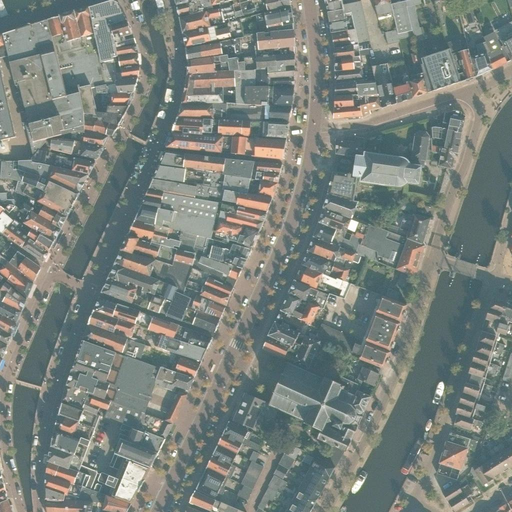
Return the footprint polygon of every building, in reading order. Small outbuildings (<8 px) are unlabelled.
[(208,11),(213,10),(210,0),(197,0),(189,2),(186,3),(176,5),(179,18),(207,11),(208,11)] [(239,3),(240,3),(239,0),(210,0),(213,10),(219,10),(220,8),(232,5),(235,13),(242,11),(239,3)] [(251,0),(250,0),(240,3),(239,3),(242,11),(243,16),(254,13),(259,11),(258,7),(266,6),(265,0),(251,0)] [(265,0),(266,6),(258,7),(259,11),(267,9),(268,13),(291,8),(289,0),(265,0)] [(373,0),(378,21),(393,17),(390,5),(391,5),(389,0),(373,0)] [(423,40),(414,6),(421,4),(420,0),(412,0),(391,5),(390,5),(393,17),(396,30),(397,35),(412,31),(414,36),(417,53),(421,65),(427,94),(460,83),(451,46),(450,42),(447,43),(449,50),(426,57),(423,40)] [(111,26),(127,21),(118,3),(112,1),(89,8),(101,63),(101,64),(106,85),(108,87),(110,94),(117,93),(115,81),(118,80),(116,69),(114,63),(113,61),(113,58),(118,57),(116,49),(114,40),(111,26)] [(342,5),(341,1),(326,4),(328,13),(343,10),(342,5)] [(350,10),(362,7),(361,1),(342,5),(343,10),(344,14),(351,14),(350,10)] [(438,19),(445,17),(441,1),(434,3),(438,19)] [(243,16),(242,11),(235,13),(232,5),(220,8),(219,10),(213,10),(208,11),(207,11),(179,18),(180,19),(183,33),(183,34),(210,27),(211,27),(240,20),(239,17),(243,16)] [(451,15),(458,13),(456,5),(449,6),(451,15)] [(351,16),(364,13),(362,7),(350,10),(351,14),(351,16)] [(91,89),(95,88),(106,85),(101,64),(101,63),(89,8),(88,8),(75,12),(74,12),(60,16),(60,17),(59,17),(61,24),(66,42),(78,89),(79,93),(83,111),(83,114),(93,115),(97,115),(91,89)] [(293,24),(291,8),(268,13),(265,13),(256,15),(257,22),(266,20),(268,29),(268,33),(278,32),(277,26),(293,24)] [(351,16),(351,14),(344,14),(343,10),(328,13),(327,13),(329,22),(352,18),(351,16)] [(352,22),(365,19),(364,13),(351,16),(352,18),(352,19),(352,22)] [(67,97),(79,93),(78,89),(66,42),(61,24),(59,17),(47,20),(47,21),(53,44),(56,54),(67,97)] [(352,18),(329,22),(331,33),(354,29),(354,28),(352,22),(352,19),(352,18)] [(354,28),(366,25),(365,19),(352,22),(354,28)] [(240,38),(244,37),(240,20),(211,27),(210,27),(183,34),(186,48),(211,42),(215,41),(235,37),(235,39),(240,38)] [(83,111),(79,93),(67,97),(56,54),(53,44),(47,21),(32,25),(39,47),(43,60),(44,60),(46,67),(45,68),(62,135),(75,132),(76,133),(85,134),(85,133),(84,133),(84,126),(83,114),(83,111)] [(114,40),(132,35),(127,21),(111,26),(114,40)] [(511,22),(496,31),(503,46),(501,47),(499,48),(507,63),(511,60),(511,59),(511,58),(511,22)] [(247,36),(244,37),(240,38),(241,54),(244,53),(244,57),(272,55),(272,56),(294,54),(294,46),(294,31),(293,31),(293,24),(277,26),(278,32),(268,33),(263,34),(247,35),(247,36)] [(16,31),(3,35),(9,56),(11,63),(10,63),(15,82),(19,81),(29,120),(24,121),(26,126),(34,156),(38,150),(45,142),(45,140),(57,137),(62,135),(45,68),(37,69),(35,61),(38,60),(43,60),(39,47),(32,25),(19,30),(19,29),(16,30),(16,31)] [(355,33),(367,31),(366,25),(354,28),(354,29),(355,33)] [(358,44),(356,39),(355,33),(354,29),(331,33),(334,49),(357,44),(358,44)] [(396,30),(384,33),(386,39),(399,36),(399,39),(414,36),(412,31),(397,35),(396,30)] [(356,39),(369,37),(367,31),(355,33),(356,39)] [(501,47),(494,32),(483,37),(485,42),(491,54),(488,55),(493,70),(507,63),(499,48),(501,47)] [(0,58),(9,56),(3,35),(0,35),(0,140),(16,137),(0,65),(0,58)] [(116,49),(135,45),(135,44),(132,35),(114,40),(116,49)] [(399,39),(399,36),(386,39),(387,45),(400,42),(399,39)] [(357,45),(370,43),(369,37),(356,39),(358,44),(357,44),(357,45)] [(491,54),(485,42),(475,45),(478,55),(475,56),(470,37),(465,38),(468,50),(476,78),(493,70),(488,55),(491,54)] [(240,38),(235,39),(221,42),(199,47),(186,50),(188,61),(188,62),(198,60),(239,54),(241,54),(240,38)] [(476,78),(468,50),(462,51),(459,40),(450,42),(451,46),(456,45),(466,81),(476,78)] [(358,51),(371,48),(370,43),(357,45),(358,51)] [(359,56),(358,51),(357,45),(357,44),(334,49),(335,60),(360,58),(360,56),(359,56)] [(118,57),(138,54),(135,45),(116,49),(118,57)] [(460,82),(466,81),(456,45),(451,46),(460,83),(460,82)] [(414,67),(421,65),(417,53),(411,54),(414,67)] [(116,69),(139,66),(139,65),(138,54),(118,57),(113,58),(113,61),(114,63),(116,69)] [(187,73),(187,74),(187,75),(197,74),(245,70),(245,62),(238,63),(238,60),(240,59),(239,54),(198,60),(188,62),(187,73)] [(284,88),(294,88),(294,77),(294,54),(272,56),(272,55),(244,57),(244,58),(245,62),(245,70),(246,70),(256,69),(268,68),(268,78),(269,88),(274,88),(284,88)] [(335,60),(335,71),(362,69),(372,68),(369,54),(359,56),(360,58),(335,60)] [(397,104),(393,86),(387,64),(372,68),(374,76),(375,76),(375,81),(376,83),(381,108),(397,104)] [(413,98),(427,94),(421,65),(414,67),(416,74),(408,76),(413,98)] [(138,77),(138,78),(139,66),(116,69),(118,80),(138,77)] [(249,105),(248,88),(269,88),(268,78),(268,68),(256,69),(246,70),(245,70),(197,74),(187,75),(182,104),(192,104),(249,105)] [(335,83),(356,81),(364,80),(364,84),(376,83),(375,81),(375,76),(374,76),(372,68),(362,69),(335,71),(335,83)] [(397,104),(413,98),(408,76),(404,77),(402,80),(403,84),(393,86),(397,104)] [(134,93),(138,78),(138,77),(118,80),(115,81),(117,93),(134,93)] [(376,83),(364,84),(364,80),(356,81),(356,83),(360,107),(362,117),(362,119),(370,114),(370,111),(381,108),(376,83)] [(334,120),(362,117),(360,107),(356,83),(335,85),(334,109),(334,120)] [(134,93),(117,93),(110,94),(108,87),(106,85),(95,88),(96,94),(99,108),(108,108),(108,107),(129,107),(129,106),(134,93)] [(100,113),(99,108),(96,94),(95,88),(91,89),(97,115),(93,115),(92,118),(98,119),(98,121),(104,122),(118,126),(124,116),(106,114),(100,113)] [(268,106),(269,104),(269,88),(248,88),(249,105),(266,106),(268,106)] [(292,105),(294,88),(284,88),(274,88),(269,88),(269,104),(292,105)] [(266,106),(249,105),(192,104),(182,104),(178,118),(219,120),(241,121),(262,122),(262,120),(265,120),(266,106)] [(292,107),(268,106),(266,106),(265,120),(289,121),(292,107)] [(124,116),(129,107),(108,107),(108,108),(99,108),(100,113),(106,114),(124,116)] [(448,131),(462,133),(466,116),(461,112),(459,112),(457,111),(456,111),(454,111),(453,111),(446,114),(444,122),(449,124),(448,129),(448,131)] [(92,118),(93,115),(83,114),(84,126),(84,133),(85,133),(102,137),(102,134),(113,136),(118,126),(104,122),(98,121),(98,119),(92,118)] [(219,120),(178,118),(172,133),(202,136),(203,133),(218,134),(219,120)] [(240,136),(241,121),(219,120),(218,134),(218,135),(240,136)] [(289,124),(262,122),(241,121),(240,136),(250,136),(266,137),(287,139),(289,124)] [(448,131),(448,129),(435,127),(430,128),(430,136),(429,136),(427,150),(438,152),(439,146),(459,150),(461,140),(460,140),(462,133),(448,131)] [(415,135),(410,164),(421,166),(421,167),(424,167),(425,161),(426,160),(427,150),(429,136),(427,132),(417,131),(415,135)] [(102,137),(85,133),(85,134),(76,133),(75,132),(62,135),(57,137),(56,140),(75,141),(83,143),(103,147),(108,138),(102,137)] [(215,137),(202,136),(172,133),(167,147),(168,148),(221,153),(222,150),(232,151),(232,138),(224,137),(215,137)] [(255,157),(256,139),(247,138),(233,137),(232,138),(232,151),(231,154),(244,155),(255,157)] [(363,158),(363,156),(362,156),(364,139),(355,138),(354,143),(336,140),(336,154),(357,157),(363,158)] [(97,160),(103,147),(83,143),(75,141),(56,140),(52,139),(50,139),(48,147),(47,149),(72,155),(96,160),(97,160)] [(256,139),(255,157),(283,160),(286,141),(256,139)] [(457,158),(459,150),(439,146),(438,152),(441,153),(439,166),(438,167),(452,170),(454,159),(457,158)] [(89,175),(96,162),(75,158),(50,153),(38,150),(34,156),(32,160),(19,161),(19,163),(41,165),(56,167),(72,171),(89,175)] [(220,175),(224,159),(186,155),(165,152),(159,166),(169,167),(220,175)] [(357,157),(354,176),(357,177),(357,178),(360,178),(360,183),(398,188),(399,188),(401,188),(403,187),(405,187),(407,185),(408,184),(419,186),(421,167),(421,166),(410,164),(409,161),(408,160),(405,159),(404,158),(403,158),(364,152),(363,158),(357,157)] [(251,179),(255,162),(226,160),(224,159),(220,175),(251,179)] [(70,205),(73,207),(79,194),(79,193),(48,179),(25,173),(19,170),(19,163),(19,161),(2,161),(0,178),(8,179),(17,181),(18,180),(23,182),(25,183),(46,193),(70,205)] [(257,172),(259,163),(255,162),(251,179),(250,185),(259,187),(260,180),(255,180),(257,172)] [(79,193),(89,175),(72,171),(56,167),(41,165),(19,163),(19,170),(25,173),(48,179),(79,193)] [(257,172),(280,175),(282,165),(259,163),(257,172)] [(169,167),(159,166),(158,166),(153,178),(163,180),(239,192),(237,203),(237,205),(267,212),(272,199),(248,194),(250,185),(251,179),(220,175),(169,167)] [(277,184),(280,175),(257,172),(255,180),(260,180),(277,183),(277,184)] [(357,177),(354,176),(333,173),(327,195),(353,201),(354,201),(357,178),(357,177)] [(223,201),(237,203),(239,192),(163,180),(153,178),(148,190),(158,192),(187,197),(208,201),(209,196),(211,196),(210,198),(220,200),(220,198),(223,199),(223,201)] [(20,194),(25,183),(23,182),(18,180),(17,181),(15,192),(20,194)] [(273,197),(277,184),(277,183),(260,180),(259,187),(258,194),(271,197),(273,197)] [(67,218),(73,207),(70,205),(46,193),(25,183),(20,194),(30,198),(29,198),(37,202),(38,202),(44,206),(67,218)] [(185,206),(187,197),(158,192),(148,190),(145,198),(185,206)] [(14,205),(14,206),(14,199),(7,200),(6,193),(0,193),(0,204),(9,205),(10,205),(14,205)] [(358,202),(354,201),(353,201),(327,195),(324,208),(352,218),(358,202)] [(219,203),(208,201),(187,197),(185,206),(145,198),(141,205),(215,221),(219,203)] [(31,211),(37,202),(29,198),(24,204),(19,212),(28,216),(24,224),(32,229),(29,234),(28,237),(49,252),(61,229),(52,224),(39,216),(31,211)] [(417,206),(400,202),(398,209),(415,213),(417,206)] [(0,216),(10,205),(9,205),(0,204),(0,216)] [(254,219),(263,222),(267,214),(222,204),(220,212),(221,212),(220,213),(239,216),(254,219)] [(9,217),(17,207),(14,206),(14,205),(10,205),(0,216),(0,230),(3,233),(13,221),(9,217)] [(211,239),(215,221),(141,205),(135,220),(146,223),(211,239)] [(61,229),(67,218),(44,206),(39,216),(52,224),(61,229)] [(318,224),(363,240),(368,225),(368,224),(354,219),(353,221),(323,209),(321,216),(318,224)] [(219,221),(244,226),(259,231),(260,231),(263,222),(254,219),(239,216),(220,213),(219,221)] [(407,239),(422,245),(430,219),(414,215),(407,239)] [(19,232),(21,228),(23,225),(15,219),(13,221),(3,233),(3,234),(9,238),(14,228),(19,232)] [(213,239),(211,239),(146,223),(135,220),(129,234),(152,242),(153,240),(166,244),(180,248),(179,250),(195,256),(199,257),(207,259),(211,246),(213,239)] [(244,248),(251,250),(259,231),(244,226),(244,227),(219,221),(216,231),(215,237),(245,245),(244,248)] [(318,224),(313,237),(358,255),(363,240),(318,224)] [(424,245),(422,245),(368,225),(358,255),(361,256),(401,272),(410,276),(415,278),(417,269),(415,267),(418,254),(422,254),(424,245)] [(22,248),(28,237),(29,234),(21,228),(19,232),(14,228),(9,238),(22,248)] [(173,260),(177,249),(161,245),(151,242),(151,243),(139,240),(140,239),(128,236),(121,250),(121,251),(133,255),(171,267),(173,260)] [(49,252),(28,237),(22,248),(43,263),(49,252)] [(334,264),(330,263),(328,266),(331,272),(329,277),(332,278),(333,277),(347,282),(350,275),(351,275),(352,271),(349,270),(342,267),(345,259),(353,262),(353,261),(358,263),(361,256),(358,255),(313,237),(308,251),(335,262),(334,264)] [(0,238),(0,255),(26,277),(33,283),(34,283),(41,268),(37,265),(18,252),(10,246),(7,244),(0,238)] [(232,258),(245,262),(251,250),(244,248),(233,244),(230,251),(225,249),(221,256),(220,256),(220,254),(219,253),(221,248),(213,246),(211,246),(207,259),(225,266),(227,262),(230,263),(232,258)] [(179,250),(177,249),(173,260),(192,267),(193,265),(196,266),(199,257),(195,256),(179,250)] [(192,267),(173,260),(171,267),(133,255),(121,251),(115,265),(178,287),(176,292),(183,295),(185,288),(186,288),(186,286),(188,279),(190,274),(192,267)] [(328,266),(330,263),(307,254),(302,266),(329,277),(331,272),(328,266)] [(456,254),(454,255),(448,275),(449,277),(451,278),(453,278),(454,276),(460,257),(460,255),(459,254),(458,254),(456,254)] [(26,277),(0,255),(0,274),(4,277),(4,276),(9,279),(8,281),(27,298),(34,283),(33,283),(26,277)] [(225,266),(207,259),(199,257),(196,266),(237,280),(241,271),(225,266)] [(241,271),(245,262),(232,258),(230,263),(227,262),(225,266),(241,271)] [(191,299),(183,295),(176,292),(178,287),(115,265),(109,279),(108,279),(120,283),(155,295),(165,298),(164,300),(164,302),(171,304),(166,315),(182,321),(186,311),(188,306),(191,299)] [(237,280),(196,266),(193,265),(192,267),(190,274),(200,277),(213,282),(218,283),(233,288),(237,280)] [(332,278),(329,277),(302,266),(295,280),(316,288),(320,280),(323,282),(323,283),(325,284),(323,288),(337,293),(339,289),(342,290),(339,297),(345,300),(351,284),(347,282),(333,277),(332,278)] [(405,289),(410,276),(401,272),(396,285),(405,289)] [(0,298),(5,302),(22,312),(26,301),(5,283),(1,281),(4,277),(0,274),(0,298)] [(233,289),(233,288),(218,283),(213,282),(200,277),(190,274),(188,279),(204,286),(230,296),(233,289)] [(155,295),(120,283),(108,279),(102,293),(132,303),(137,290),(138,290),(137,295),(145,298),(147,293),(155,295)] [(201,294),(204,286),(188,279),(186,286),(186,288),(201,293),(200,294),(201,294)] [(323,308),(329,296),(294,282),(289,294),(323,308)] [(226,305),(230,296),(204,286),(201,294),(226,305)] [(311,325),(319,307),(289,294),(281,311),(311,325)] [(198,311),(220,320),(225,307),(213,303),(214,302),(197,295),(192,307),(195,309),(196,310),(198,311)] [(164,302),(164,300),(153,296),(149,306),(148,309),(159,313),(164,302)] [(359,360),(384,369),(390,353),(389,352),(400,324),(400,323),(406,305),(383,296),(366,340),(367,340),(359,360)] [(0,314),(2,316),(3,315),(8,318),(17,323),(22,312),(5,302),(0,298),(0,314)] [(149,330),(154,317),(117,305),(100,298),(94,311),(100,313),(141,327),(141,326),(148,329),(148,330),(149,330)] [(454,426),(470,431),(472,425),(480,428),(482,422),(472,419),(474,414),(482,417),(485,407),(477,404),(478,400),(479,400),(481,394),(489,396),(490,391),(495,393),(497,388),(484,384),(486,378),(485,378),(487,373),(495,376),(498,366),(490,363),(493,352),(501,355),(504,345),(496,343),(499,334),(505,336),(508,326),(507,326),(508,322),(511,323),(511,328),(511,332),(511,305),(507,304),(508,303),(492,298),(485,320),(487,321),(483,332),(482,331),(468,374),(469,374),(463,393),(462,393),(455,415),(457,415),(454,426)] [(159,313),(166,315),(171,304),(164,302),(159,313)] [(188,306),(186,311),(194,314),(196,310),(195,309),(192,308),(192,307),(188,306)] [(136,339),(141,327),(100,313),(94,311),(89,325),(131,340),(130,340),(131,337),(136,339)] [(215,333),(220,320),(198,311),(193,325),(215,333)] [(304,336),(306,332),(302,330),(302,329),(296,326),(298,320),(281,311),(275,322),(304,336)] [(0,326),(12,334),(17,323),(8,318),(3,315),(2,316),(0,314),(0,326)] [(174,339),(179,326),(171,323),(154,317),(149,330),(159,334),(174,339)] [(294,363),(296,359),(296,358),(286,353),(288,348),(297,352),(304,336),(275,323),(269,336),(262,349),(284,358),(294,363)] [(357,355),(361,346),(355,344),(357,340),(321,324),(314,340),(351,355),(352,352),(357,355)] [(145,345),(131,340),(89,325),(83,338),(123,353),(141,359),(144,348),(145,345)] [(12,334),(0,326),(0,341),(8,346),(12,334)] [(182,342),(186,329),(179,326),(174,339),(173,339),(182,342)] [(182,342),(207,350),(212,338),(186,329),(182,342)] [(173,339),(174,339),(159,334),(155,346),(165,350),(202,362),(207,350),(182,342),(173,339)] [(308,370),(320,343),(306,337),(294,363),(308,370)] [(160,368),(82,341),(74,364),(67,386),(89,394),(94,396),(111,402),(141,413),(145,414),(150,401),(147,397),(152,395),(156,384),(154,384),(156,380),(159,381),(163,368),(161,367),(160,368)] [(141,359),(140,361),(159,367),(164,352),(151,348),(150,350),(144,348),(141,359)] [(511,384),(511,382),(511,354),(510,354),(502,380),(511,384)] [(172,362),(170,370),(194,379),(200,365),(180,358),(178,364),(172,362)] [(274,420),(278,410),(305,422),(304,423),(321,431),(317,439),(332,446),(324,461),(336,467),(345,451),(346,452),(358,426),(359,425),(359,424),(362,418),(362,416),(371,397),(358,391),(338,383),(337,385),(285,362),(267,402),(266,403),(245,393),(233,421),(229,419),(227,422),(250,431),(251,428),(253,430),(260,414),(274,420)] [(163,368),(159,381),(188,391),(194,379),(170,370),(163,368)] [(338,383),(358,391),(361,382),(373,386),(378,374),(363,368),(357,380),(355,379),(354,382),(351,381),(350,383),(340,378),(338,383)] [(89,394),(67,386),(62,402),(100,416),(105,418),(111,402),(93,396),(93,398),(87,398),(89,394)] [(81,466),(100,416),(62,402),(55,431),(51,447),(48,461),(69,469),(79,472),(79,471),(90,476),(89,478),(88,481),(85,488),(90,490),(97,473),(97,472),(81,466)] [(165,439),(173,424),(145,414),(141,413),(111,402),(105,418),(132,428),(132,427),(136,428),(165,439)] [(223,434),(242,444),(248,432),(228,423),(223,434)] [(165,439),(136,428),(132,427),(132,428),(127,442),(118,438),(115,444),(116,445),(119,446),(115,454),(151,467),(158,454),(165,439)] [(511,440),(510,438),(509,438),(505,431),(501,434),(506,440),(510,448),(509,449),(511,453),(511,440)] [(445,448),(465,454),(473,457),(477,442),(450,433),(445,448)] [(217,445),(237,454),(241,446),(242,445),(242,444),(223,434),(217,445)] [(404,476),(424,439),(418,436),(398,473),(404,476)] [(511,467),(511,453),(509,449),(506,450),(501,443),(497,446),(501,453),(499,455),(508,469),(511,467)] [(212,456),(231,465),(237,454),(217,445),(212,456)] [(298,453),(288,447),(286,449),(284,454),(295,460),(298,453)] [(460,469),(465,454),(445,448),(440,463),(437,474),(457,480),(460,469)] [(508,469),(499,455),(497,456),(492,449),(487,452),(492,459),(490,461),(499,475),(508,469)] [(113,468),(118,455),(114,454),(109,466),(113,468)] [(281,459),(292,465),(295,460),(284,454),(281,459)] [(499,475),(490,461),(488,462),(483,455),(478,458),(483,465),(480,467),(490,481),(499,475)] [(206,468),(226,477),(231,465),(212,456),(206,468)] [(108,495),(131,504),(138,492),(138,493),(139,492),(138,491),(144,481),(145,480),(144,480),(150,468),(124,457),(123,458),(127,459),(122,472),(119,480),(118,479),(102,473),(100,473),(98,480),(98,482),(115,488),(112,496),(109,494),(108,495)] [(311,468),(329,479),(335,468),(317,458),(311,468)] [(372,460),(343,511),(355,511),(381,465),(372,460)] [(85,488),(88,481),(89,478),(90,476),(79,471),(79,472),(69,469),(48,461),(46,475),(45,475),(85,488)] [(255,463),(252,461),(249,467),(246,472),(258,478),(264,467),(255,463)] [(490,481),(480,467),(478,468),(476,465),(474,461),(469,464),(471,468),(470,472),(474,479),(478,477),(483,485),(490,481)] [(276,470),(285,475),(288,470),(279,465),(276,470)] [(201,479),(221,488),(226,477),(206,468),(201,479)] [(305,479),(323,489),(329,479),(311,468),(305,479)] [(258,478),(246,472),(245,475),(244,478),(256,484),(258,478)] [(90,490),(85,488),(45,475),(45,488),(76,498),(76,497),(80,498),(81,495),(83,496),(81,501),(75,500),(75,501),(93,503),(93,502),(98,503),(105,503),(104,506),(104,507),(103,510),(110,511),(126,511),(131,504),(108,495),(108,496),(99,492),(99,493),(93,491),(90,490)] [(196,490),(215,499),(221,488),(201,479),(196,490)] [(323,489),(305,479),(299,489),(318,500),(321,494),(323,489)] [(269,486),(277,491),(279,487),(270,482),(268,486),(269,486)] [(99,493),(99,492),(102,486),(97,484),(96,485),(93,491),(99,493)] [(448,503),(470,489),(467,485),(460,489),(457,484),(442,494),(448,503)] [(241,491),(250,495),(253,490),(244,485),(241,491)] [(277,491),(269,486),(266,492),(275,496),(278,491),(277,491)] [(470,489),(448,503),(454,511),(469,503),(466,498),(473,493),(472,493),(477,490),(475,486),(470,489)] [(75,500),(76,498),(45,488),(45,499),(75,501),(75,500)] [(318,500),(299,489),(293,500),(312,510),(318,500)] [(211,511),(243,511),(195,491),(189,503),(211,511)] [(91,511),(93,503),(75,501),(45,499),(46,511),(91,511)] [(0,511),(14,511),(12,505),(9,506),(7,500),(0,502),(0,511)] [(290,511),(310,511),(312,510),(293,500),(287,510),(290,511)] [(258,508),(263,511),(266,506),(260,502),(257,507),(258,508)]
